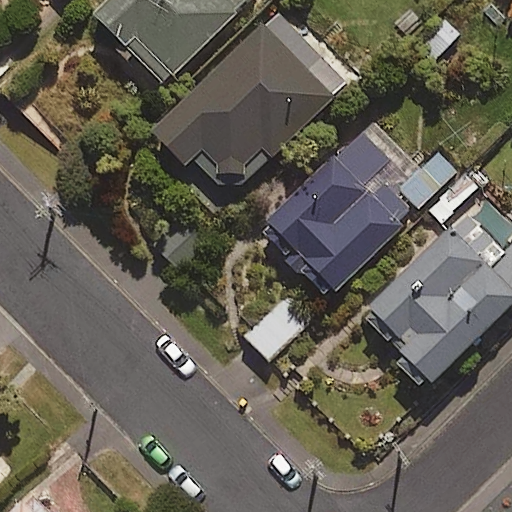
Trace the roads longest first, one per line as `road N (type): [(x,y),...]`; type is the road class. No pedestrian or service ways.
road 1 (unclassified): [(281,511),(0,229)]
road 2 (residential): [(511,392),(392,511)]
